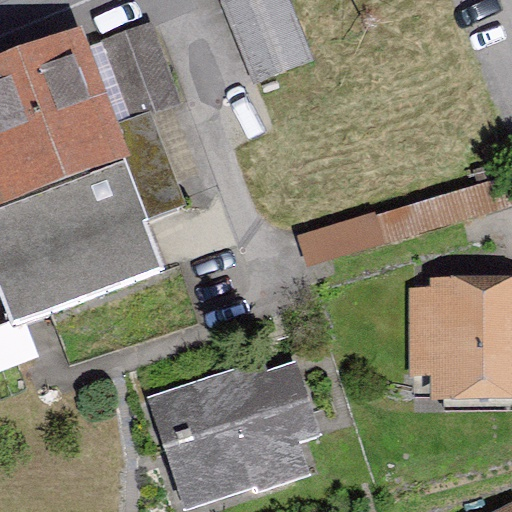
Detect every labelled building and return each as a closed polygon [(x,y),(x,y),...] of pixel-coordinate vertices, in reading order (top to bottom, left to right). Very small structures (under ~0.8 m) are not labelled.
[(310,0),(241,0),(237,2),(271,82),(334,56),(310,0)] [(171,25),(117,45),(196,253),(250,233),(171,25)] [(107,43),(0,84),(0,218),(45,334),(196,276),(107,43)] [(330,263),(511,210),(511,179),(322,234),(330,263)] [(511,277),(432,278),(433,402),(511,401),(511,277)] [(0,356),(41,342),(25,298),(0,306),(0,356)] [(301,357),(177,396),(213,511),(219,511),(338,474),(301,357)]
